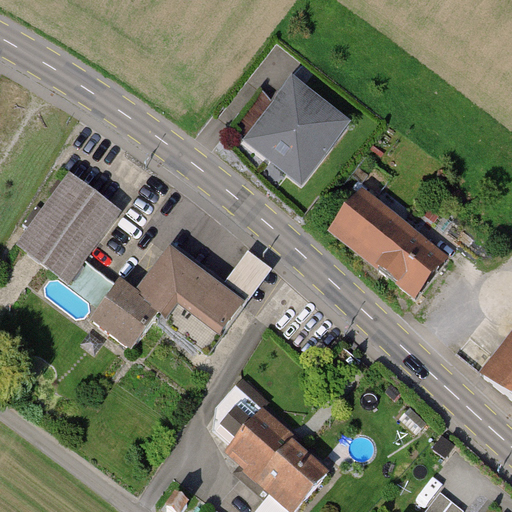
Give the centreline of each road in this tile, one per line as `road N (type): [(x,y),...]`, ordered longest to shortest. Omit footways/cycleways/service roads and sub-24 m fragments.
road 1 (primary): [(511,446),(179,153),(0,38)]
road 2 (residential): [(0,407),(137,511)]
